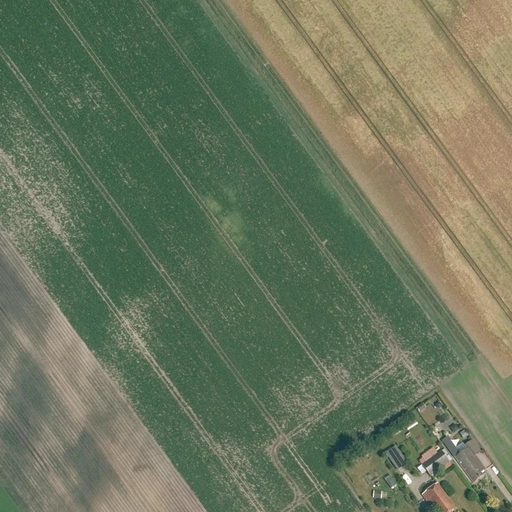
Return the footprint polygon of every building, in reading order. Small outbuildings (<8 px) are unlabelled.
[(420,413),(426,409),(423,404),(417,409),(420,413)] [(464,440),(468,436),(464,431),(460,435),(464,440)] [(482,474),(487,470),(476,456),(481,452),(473,441),(465,446),(468,450),(461,455),(448,438),(443,442),(474,484),(484,476),(482,474)] [(402,457),(396,448),(386,454),(392,464),(402,457)] [(432,479),(450,465),(442,453),(438,456),(433,449),(422,458),(427,464),(423,467),(432,479)] [(346,470),(351,477),(368,464),(364,458),(346,470)] [(438,511),(454,511),(456,511),(438,486),(423,497),(431,509),(435,507),(438,511)]
